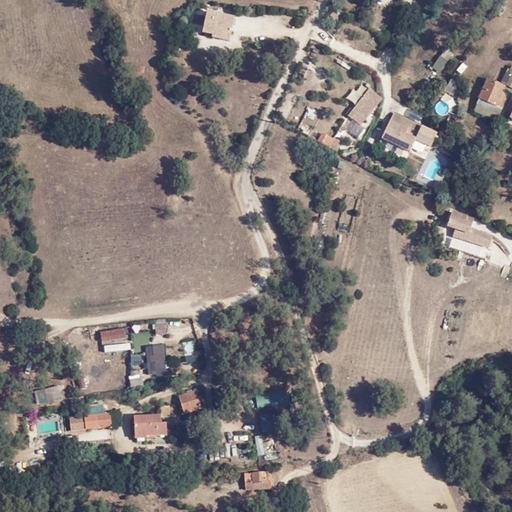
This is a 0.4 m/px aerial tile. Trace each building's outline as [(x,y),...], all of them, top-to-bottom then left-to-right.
[(215,26),(212,38),(229,42),(234,18),(212,13),(209,24),(215,26)] [(229,42),(212,38),(211,45),(227,49),(229,42)] [(503,110),(511,94),(503,90),(504,87),(489,80),(478,100),(480,102),(477,106),(484,111),(489,103),(503,110)] [(383,100),(370,91),(350,118),(363,128),(383,100)] [(421,126),(394,113),(382,138),(409,151),(415,140),(421,126)] [(438,133),(421,126),(415,140),(432,148),(438,133)] [(452,215),(449,226),(456,228),(464,222),(464,218),(452,215)] [(456,228),(449,226),(448,228),(455,231),(455,239),(489,250),(492,239),(471,230),(473,221),(464,218),(464,222),(456,228)] [(167,336),(167,325),(155,325),(155,336),(167,336)] [(125,339),(125,329),(102,330),(102,340),(125,339)] [(197,398),(195,392),(178,397),(184,414),(205,407),(202,396),(197,398)] [(88,415),(84,416),(85,429),(111,427),(110,416),(109,413),(103,413),(102,404),(86,405),(88,415)] [(160,408),(160,416),(161,418),(169,417),(169,408),(160,408)] [(85,429),(84,416),(69,417),(70,431),(85,429)] [(160,416),(135,417),(135,440),(146,440),(146,436),(167,436),(166,424),(161,424),(161,418),(160,416)] [(245,474),(246,490),(272,488),(271,475),(265,475),(265,473),(245,474)]
